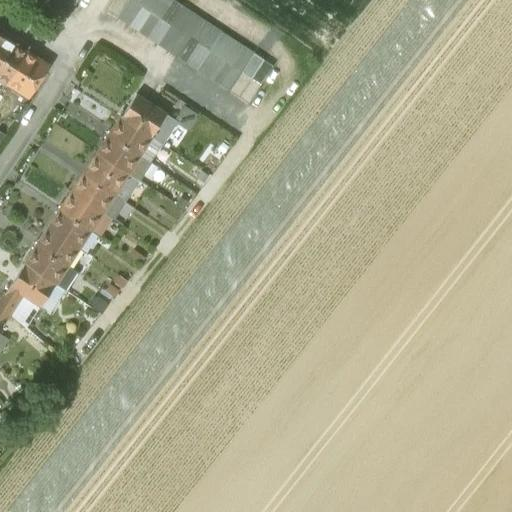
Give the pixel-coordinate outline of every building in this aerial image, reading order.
[(113,0),(107,10),(116,17),(127,0),(113,0)] [(139,5),(131,0),(128,0),(117,17),(127,24),(139,5)] [(142,0),(139,5),(149,12),(157,0),(142,0)] [(157,0),(149,12),(159,18),(171,0),(157,0)] [(171,0),(159,18),(169,25),(181,6),(171,0)] [(139,5),(127,24),(137,30),(149,12),(139,5)] [(181,6),(169,25),(179,31),(191,13),(181,6)] [(149,12),(137,30),(147,37),(159,18),(149,12)] [(191,13),(179,31),(189,38),(201,20),(191,13)] [(159,18),(147,37),(157,43),(169,25),(159,18)] [(201,20),(189,38),(199,45),(211,26),(201,20)] [(169,25),(157,43),(167,50),(179,31),(169,25)] [(211,26),(199,45),(209,51),(221,33),(211,26)] [(179,31),(167,50),(177,56),(189,38),(179,31)] [(221,33),(209,51),(220,58),(232,40),(221,33)] [(26,52),(4,37),(0,43),(0,78),(6,82),(26,52)] [(189,38),(177,56),(187,63),(199,45),(189,38)] [(232,40),(220,58),(230,65),(242,46),(232,40)] [(199,45),(187,63),(197,70),(209,51),(199,45)] [(242,46),(230,65),(240,72),(252,53),(253,54),(253,53),(242,46)] [(220,58),(209,51),(197,70),(208,76),(220,58)] [(48,66),(26,52),(6,82),(29,97),(48,66)] [(253,53),(241,72),(251,78),(263,60),(253,53)] [(220,58),(208,76),(218,83),(230,65),(220,58)] [(263,60),(251,78),(260,85),(272,66),(263,60)] [(230,65),(218,83),(229,90),(229,89),(240,72),(230,65)] [(241,72),(229,90),(238,97),(251,78),(241,72)] [(251,78),(238,97),(248,103),(260,85),(251,78)] [(166,114),(136,94),(121,116),(151,136),(151,137),(161,144),(168,132),(158,125),(166,114)] [(151,136),(121,116),(109,134),(139,154),(149,160),(161,144),(151,137),(151,136)] [(139,154),(109,134),(97,152),(128,172),(127,173),(136,179),(149,160),(139,154)] [(128,172),(97,152),(83,174),(113,194),(122,200),(130,188),(121,182),(127,173),(128,172)] [(113,194),(83,174),(71,192),(102,211),(112,217),(123,201),(122,200),(113,194)] [(102,211),(71,192),(60,209),(90,229),(99,235),(111,217),(102,211)] [(90,229),(60,209),(48,227),(78,247),(90,229)] [(78,247),(48,227),(36,245),(67,265),(78,247)] [(67,265),(36,245),(25,263),(55,283),(65,289),(77,272),(67,265)] [(55,283),(25,263),(0,300),(0,307),(9,313),(22,293),(33,300),(39,305),(40,305),(55,283)] [(39,305),(33,300),(27,309),(33,314),(39,305)] [(0,326),(9,313),(0,307),(0,326)]
